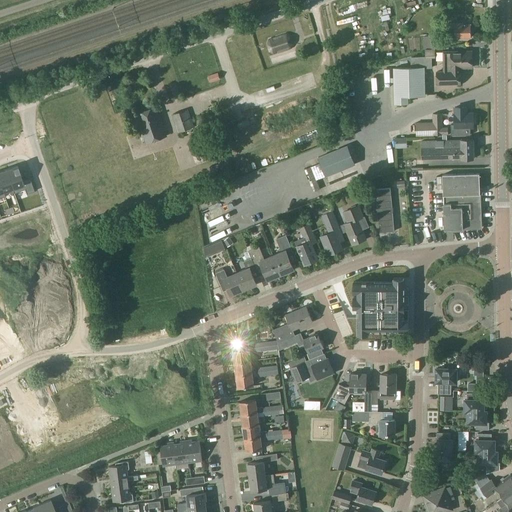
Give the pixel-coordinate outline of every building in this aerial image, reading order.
[(455,38),(471,38),(471,25),(462,25),(462,24),(446,24),(446,32),(455,31),(455,38)] [(270,51),(274,53),(291,47),(292,43),(290,37),(286,34),(269,40),(268,44),(270,51)] [(425,49),(439,49),(439,36),(424,36),(425,49)] [(437,85),(462,84),(461,69),(473,68),(473,50),(443,51),(444,72),(437,72),(437,85)] [(395,103),(407,102),(407,96),(424,96),(423,68),(431,68),(431,57),(411,58),(411,68),(394,68),(394,70),(395,103)] [(211,82),(219,80),(217,73),(209,76),(211,82)] [(347,88),(342,89),(346,105),(351,103),(347,88)] [(454,120),(450,120),(450,126),(454,126),(454,128),(473,128),(473,113),(467,113),(466,107),(454,108),(454,120)] [(146,143),(167,137),(157,108),(137,115),(146,143)] [(178,132),(193,127),(187,110),(172,115),(178,132)] [(428,122),(428,136),(429,136),(429,135),(453,135),(453,127),(443,127),(443,113),(432,113),(433,122),(428,122)] [(416,137),(428,136),(428,122),(416,122),(416,137)] [(404,140),(401,140),(401,138),(395,138),(395,147),(401,147),(404,146),(404,140)] [(422,159),(461,158),(461,159),(473,159),(473,139),(461,139),(461,140),(421,141),(422,159)] [(326,177),(355,165),(347,145),(317,157),(326,177)] [(17,166),(6,170),(13,188),(12,189),(14,193),(25,189),(26,194),(27,194),(34,191),(30,180),(23,182),(17,166)] [(6,170),(0,171),(0,183),(3,192),(12,189),(13,188),(6,170)] [(310,174),(315,188),(324,184),(319,170),(310,174)] [(463,230),(463,229),(480,228),(478,174),(441,175),(444,229),(447,229),(447,231),(463,230)] [(376,189),(376,193),(376,196),(378,222),(379,232),(381,232),(394,231),(394,222),(392,205),(391,191),(391,188),(376,189)] [(309,207),(326,202),(325,197),(308,201),(309,207)] [(253,199),(237,205),(239,210),(255,204),(253,199)] [(365,239),(357,219),(363,217),(358,206),(343,212),(347,223),(344,224),(340,225),(343,233),(347,232),(352,245),(365,239)] [(328,254),(341,249),(334,233),(340,231),(332,212),(322,216),(327,228),(321,231),(323,236),(321,237),(328,254)] [(309,224),(300,228),(305,241),(297,244),(297,246),(305,264),(317,259),(310,243),(316,240),(309,224)] [(281,252),(273,256),(280,274),(294,268),(288,256),(294,254),(286,235),(276,239),(281,252)] [(234,266),(232,260),(224,240),(216,243),(225,264),(225,263),(227,268),(234,266)] [(259,246),(248,250),(251,258),(257,270),(261,268),(262,272),(264,272),(267,280),(280,274),(273,256),(265,259),(259,246)] [(35,258),(22,262),(25,270),(29,269),(32,280),(54,274),(51,260),(37,264),(35,258)] [(246,269),(236,273),(244,290),(257,284),(252,273),(258,271),(257,270),(251,258),(243,261),(246,269)] [(231,295),(244,290),(236,273),(227,276),(224,269),(215,273),(223,292),(229,289),(231,295)] [(35,292),(31,293),(33,301),(45,298),(44,292),(58,288),(54,274),(32,280),(35,292)] [(404,281),(357,281),(358,330),(404,330),(404,281)] [(47,303),(34,304),(34,312),(39,312),(40,324),(63,321),(62,307),(48,308),(47,303)] [(289,323),(273,330),(277,340),(278,342),(295,335),(292,330),(312,321),(306,307),(286,315),(289,323)] [(41,336),(37,336),(37,344),(51,343),(51,337),(64,336),(63,321),(40,324),(41,336)] [(295,335),(278,342),(278,345),(279,349),(279,350),(297,343),(299,346),(306,344),(310,353),(307,354),(309,360),(324,354),(321,348),(323,347),(317,334),(304,340),(304,339),(301,340),(298,334),(295,335)] [(263,351),(262,342),(254,343),(248,344),(247,335),(231,337),(233,350),(248,348),(255,347),(255,352),(263,351)] [(278,345),(278,342),(277,340),(262,342),(263,351),(267,350),(279,349),(278,345)] [(255,352),(255,347),(248,348),(233,350),(235,363),(250,360),(249,353),(255,352)] [(296,382),(310,376),(312,381),(318,379),(333,373),(327,359),(312,365),(310,366),(308,360),(306,361),(304,355),(298,357),(301,363),(297,365),(290,368),(296,382)] [(251,369),(250,360),(235,363),(237,375),(252,373),(251,369)] [(278,370),(277,365),(267,367),(269,375),(278,374),(278,370)] [(455,382),(456,366),(447,366),(447,369),(436,368),(435,382),(437,382),(437,394),(450,394),(451,382),(455,382)] [(90,367),(88,368),(91,373),(99,387),(110,381),(102,367),(93,372),(90,367)] [(269,375),(267,367),(258,368),(259,377),(269,375)] [(81,372),(78,374),(81,379),(89,393),(99,387),(91,373),(88,368),(86,369),(89,375),(84,378),(81,372)] [(467,391),(483,391),(483,371),(474,371),(474,375),(476,375),(476,383),(468,383),(467,391)] [(237,375),(238,388),(253,386),(252,373),(237,375)] [(366,392),(366,374),(350,373),(350,387),(344,387),(338,385),(332,397),(344,404),(351,392),(366,392)] [(71,378),(68,379),(71,385),(79,398),(89,393),(81,379),(78,374),(76,375),(79,380),(74,383),(71,378)] [(318,387),(335,380),(332,374),(315,381),(318,387)] [(372,411),(378,411),(378,398),(380,398),(380,399),(395,400),(396,395),(395,395),(395,391),(396,391),(396,375),(381,375),(381,391),(378,391),(378,390),(372,390),(372,396),(372,411)] [(61,384),(59,385),(62,390),(69,404),(79,398),(71,385),(68,379),(66,381),(69,386),(64,389),(61,384)] [(110,381),(99,387),(107,401),(110,406),(112,405),(109,399),(117,394),(110,381)] [(59,391),(50,397),(55,405),(51,407),(54,413),(69,404),(62,390),(59,385),(56,386),(59,391)] [(99,387),(89,393),(97,406),(100,411),(102,410),(99,405),(105,402),(108,407),(110,406),(107,401),(99,387)] [(89,393),(79,398),(87,412),(90,417),(92,416),(89,411),(95,408),(98,413),(100,411),(97,406),(89,393)] [(481,400),(481,393),(467,393),(466,400),(465,400),(465,411),(486,411),(483,411),(484,400),(481,400)] [(79,398),(69,404),(77,418),(80,423),(82,422),(79,416),(85,413),(88,418),(90,417),(87,412),(79,398)] [(274,415),(273,410),(273,406),(256,408),(255,400),(240,402),(242,414),(257,412),(263,412),(264,416),(274,415)] [(69,404),(54,413),(57,418),(61,416),(66,424),(75,419),(78,424),(80,423),(77,418),(69,404)] [(274,415),(284,413),(283,409),(283,405),(273,406),(273,410),(274,415)] [(382,411),(378,411),(372,411),(365,410),(365,411),(369,411),(368,424),(380,424),(380,434),(395,434),(395,419),(382,419),(382,412),(382,411)] [(486,419),(486,411),(465,411),(468,411),(468,422),(476,422),(476,429),(489,429),(489,419),(486,419)] [(264,416),(263,412),(257,412),(242,414),(243,426),(258,425),(257,417),(264,416)] [(352,428),(368,427),(367,418),(351,418),(352,428)] [(266,436),(266,432),(259,433),(258,425),(243,426),(245,439),(260,437),(266,436)] [(275,439),(283,438),(282,434),(281,430),(274,431),(274,435),(275,439)] [(267,440),(275,439),(274,435),(274,431),(266,432),(266,436),(260,437),(245,439),(246,451),(262,449),(261,441),(267,440)] [(451,459),(452,439),(450,439),(450,433),(437,432),(436,449),(438,449),(438,459),(451,459)] [(491,440),(492,434),(478,433),(478,440),(476,440),(475,451),(497,452),(497,451),(494,451),(494,440),(491,440)] [(186,441),(189,462),(202,460),(200,441),(192,441),(192,440),(186,441)] [(176,464),(189,462),(186,441),(180,441),(181,443),(174,444),(174,442),(173,442),(176,464)] [(163,466),(176,464),(173,442),(167,443),(168,445),(160,446),(161,451),(157,451),(158,464),(163,463),(163,466)] [(332,465),(344,469),(351,447),(340,443),(336,453),(332,465)] [(382,474),(386,461),(371,456),(371,453),(363,451),(360,458),(369,461),(366,469),(382,474)] [(497,459),(497,452),(475,451),(478,452),(478,463),(487,463),(486,473),(499,470),(500,459),(497,459)] [(265,475),(263,462),(278,460),(277,454),(255,456),(256,462),(248,463),(249,477),(265,475)] [(116,466),(109,466),(110,478),(128,476),(127,471),(129,468),(128,461),(115,463),(116,466)] [(270,494),(272,494),(286,493),(285,482),(275,484),(273,474),(265,475),(249,477),(251,491),(266,490),(266,489),(269,489),(270,494)] [(511,490),(511,477),(510,474),(494,486),(490,480),(481,488),(488,497),(496,490),(502,498),(511,490)] [(192,484),(205,483),(204,475),(191,477),(192,484)] [(128,476),(110,478),(112,490),(129,487),(128,480),(128,476)] [(372,505),(376,491),(361,486),(362,484),(353,481),(350,488),(360,492),(357,499),(372,505)] [(129,487),(112,490),(113,501),(120,500),(121,503),(134,501),(133,494),(130,492),(129,487)] [(179,508),(206,505),(205,500),(206,500),(205,492),(197,493),(196,487),(180,489),(181,495),(187,495),(188,503),(179,504),(179,508)] [(429,511),(441,511),(451,509),(448,501),(454,499),(450,487),(424,496),(429,511)] [(352,495),(334,490),(332,499),(341,502),(349,504),(352,495)] [(511,490),(502,498),(506,504),(498,510),(500,511),(499,511),(511,511),(509,509),(510,508),(510,509),(511,507),(511,490)] [(288,492),(286,493),(272,494),(273,502),(287,500),(287,498),(289,498),(288,492)] [(51,500),(39,504),(42,511),(67,511),(64,503),(54,508),(51,500)] [(254,511),(272,511),(271,501),(254,503),(254,511)] [(349,504),(341,502),(339,507),(348,510),(350,504),(349,504)]
